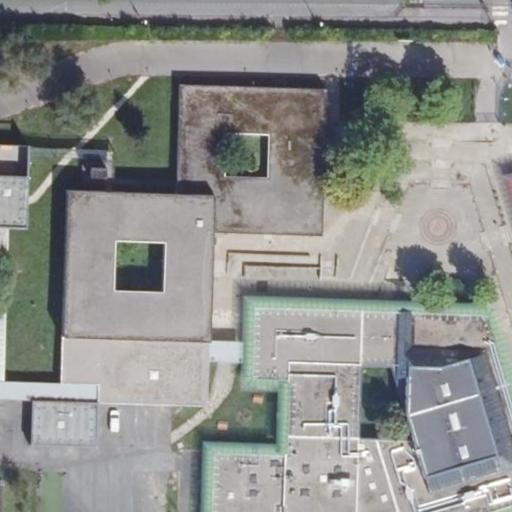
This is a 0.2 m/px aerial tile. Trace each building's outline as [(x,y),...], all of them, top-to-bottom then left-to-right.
[(208,238),(322,235),(326,89),(273,87),(181,85),(174,199),(210,201),(208,238)] [(0,227),(26,228),(27,201),(28,175),(29,144),(0,143),(0,227)] [(105,168),(91,168),(91,177),(106,177),(105,168)] [(202,410),(203,371),(208,248),(208,238),(210,201),(174,199),(64,196),(58,389),(94,390),(94,399),(94,408),(103,408),(121,408),(202,410)] [(386,311),(247,314),(244,386),(277,389),(278,454),(205,456),(203,511),(508,511),(511,511),(511,406),(482,319),(412,317),(391,297),(386,311)] [(0,387),(0,405),(94,408),(94,399),(94,390),(58,389),(0,387)]
